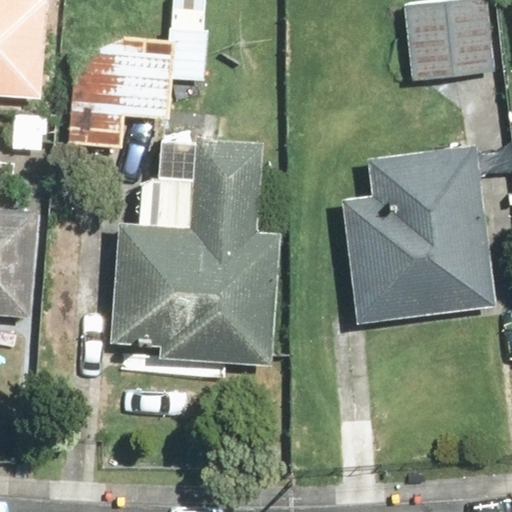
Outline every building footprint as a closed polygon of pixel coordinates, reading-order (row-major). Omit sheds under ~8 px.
[(0,0),(0,104),(44,106),(48,0),(0,0)] [(208,87),(214,0),(176,0),(174,37),(109,32),(103,114),(170,119),(173,85),(208,87)] [(511,0),(503,0),(511,80),(511,0)] [(488,4),(396,2),(394,78),(487,80),(488,4)] [(101,367),(253,373),(262,152),(183,148),(181,184),(135,182),(133,234),(107,232),(101,367)] [(473,151),(359,158),(361,195),(325,197),(334,334),(484,324),(473,151)] [(0,170),(0,327),(26,329),(36,172),(0,170)]
